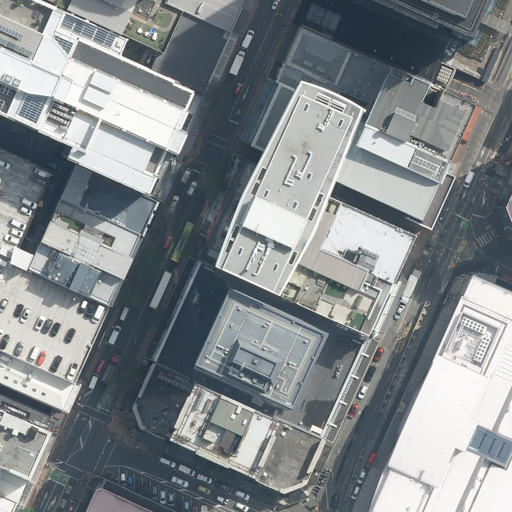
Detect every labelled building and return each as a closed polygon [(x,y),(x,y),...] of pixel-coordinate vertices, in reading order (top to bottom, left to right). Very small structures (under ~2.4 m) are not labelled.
[(41,0),(0,0),(0,112),(74,146),(68,157),(77,161),(150,194),(169,150),(179,155),(206,95),(150,70),(148,69),(122,56),(130,38),(41,0)] [(71,0),(68,10),(122,34),(137,0),(71,0)] [(232,34),(247,0),(167,0),(166,3),(177,8),(177,10),(232,34)] [(511,0),(303,0),(295,21),(300,23),(393,63),(414,72),(430,79),(440,83),(447,66),(488,83),(511,28),(511,0)] [(206,95),(232,34),(177,10),(150,70),(206,95)] [(300,23),(284,61),(347,88),(377,101),(391,69),(393,63),(300,23)] [(347,88),(284,61),(276,80),(288,86),(350,112),(354,102),(342,98),(347,88)] [(423,97),(430,79),(414,72),(393,63),(391,69),(377,101),(369,120),(387,128),(407,137),(452,156),(477,99),(444,85),(440,94),(436,103),(423,97)] [(387,128),(369,120),(354,114),(350,112),(288,86),(276,80),(248,145),(257,149),(330,180),(424,221),(430,223),(433,225),(456,173),(453,171),(447,169),(452,156),(407,137),(387,128)] [(0,345),(76,380),(112,302),(91,293),(49,274),(30,265),(42,237),(52,216),(62,194),(77,161),(68,157),(74,146),(0,112),(0,345)] [(169,150),(150,194),(160,199),(179,155),(169,150)] [(251,161),(244,158),(198,262),(211,268),(276,296),(332,320),(371,337),(416,232),(325,193),(251,161)] [(145,232),(160,199),(150,194),(77,161),(62,194),(145,232)] [(136,254),(145,232),(62,194),(52,216),(42,237),(30,265),(49,274),(91,293),(112,302),(114,303),(126,275),(136,254)] [(198,262),(154,366),(195,384),(219,394),(254,409),(287,423),(326,440),(371,337),(332,320),(276,296),(211,268),(198,262)] [(511,511),(511,291),(471,273),(467,282),(461,297),(463,298),(429,372),(412,392),(399,422),(395,447),(391,458),(381,480),(375,499),(371,511),(511,511)] [(0,381),(65,410),(78,380),(76,380),(0,345),(0,381)] [(195,384),(154,366),(136,407),(145,432),(170,442),(261,482),(289,493),(306,487),(326,440),(287,423),(254,409),(219,394),(195,384)] [(0,410),(55,435),(65,410),(0,381),(0,410)] [(55,435),(0,410),(0,449),(2,450),(0,455),(0,468),(33,483),(55,435)] [(0,511),(26,511),(28,508),(28,507),(38,485),(33,483),(0,468),(0,511)] [(154,511),(113,494),(97,487),(83,511),(154,511)]
